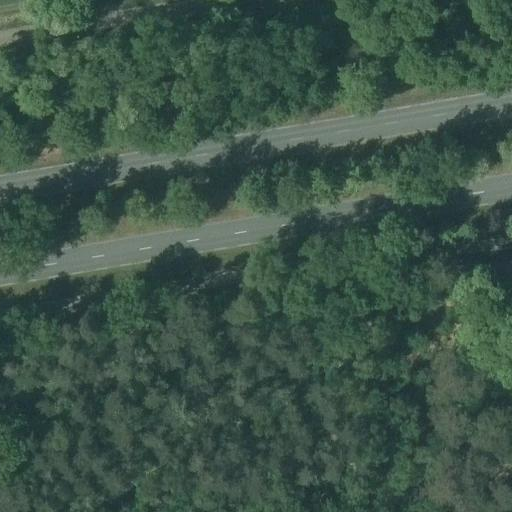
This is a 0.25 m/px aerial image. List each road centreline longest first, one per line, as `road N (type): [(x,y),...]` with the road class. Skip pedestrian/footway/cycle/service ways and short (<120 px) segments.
road 1 (primary): [(511,104),(0,190)]
road 2 (primary): [(0,273),(511,188)]
